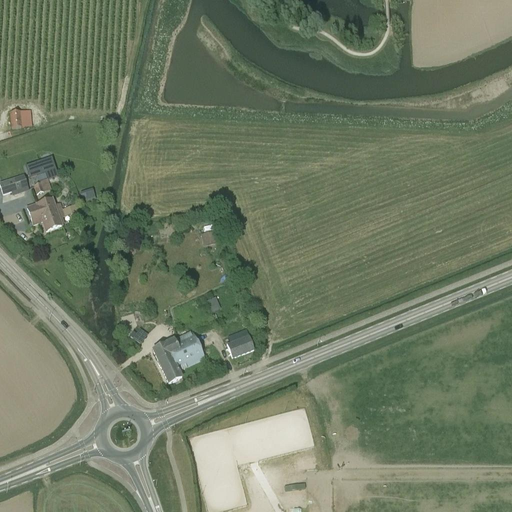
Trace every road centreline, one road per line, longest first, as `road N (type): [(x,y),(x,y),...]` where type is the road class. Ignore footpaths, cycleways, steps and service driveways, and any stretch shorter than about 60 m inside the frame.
road 1 (primary): [(511,275),(146,423)]
road 2 (tertiary): [(118,408),(81,348),(0,261)]
